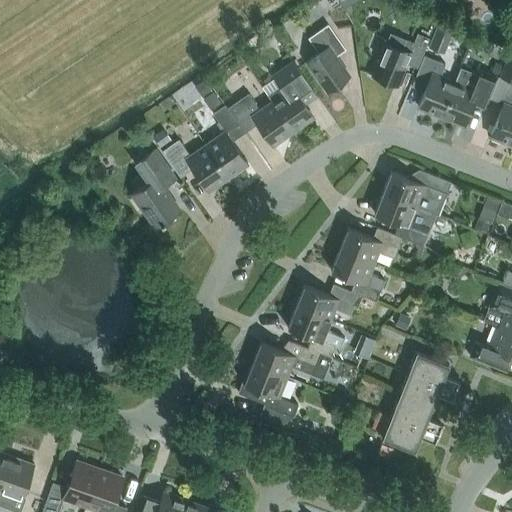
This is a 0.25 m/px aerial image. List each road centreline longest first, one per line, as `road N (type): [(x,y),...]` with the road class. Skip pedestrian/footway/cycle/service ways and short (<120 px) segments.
road 1 (residential): [(151,428),(256,201),(353,138),(375,134),(404,137),(511,181)]
road 2 (residential): [(151,428),(0,403)]
road 3 (residential): [(276,473),(151,428)]
